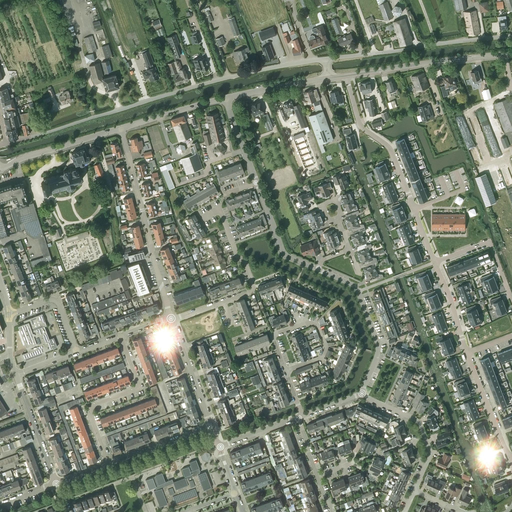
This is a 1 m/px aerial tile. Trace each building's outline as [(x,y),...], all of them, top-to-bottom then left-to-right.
[(467,8),(465,0),(453,0),(456,11),(467,8)] [(385,21),(393,18),(387,1),(386,2),(379,4),(385,21)] [(488,1),(480,2),(480,12),(489,11),(488,1)] [(399,16),(403,11),(400,6),(395,5),(391,10),(393,15),(399,16)] [(469,35),(480,34),(476,10),(464,12),(469,35)] [(499,17),(500,22),(499,22),(500,29),(508,28),(507,21),(506,16),(499,17)] [(233,18),(228,20),(234,36),(239,34),(233,18)] [(337,34),(342,32),(337,18),(331,20),(337,34)] [(397,34),(409,30),(405,18),(393,22),(397,34)] [(161,26),(159,20),(153,23),(155,28),(161,26)] [(310,36),(309,38),(310,40),(310,42),(311,47),(318,45),(319,45),(322,44),(323,44),(328,42),(322,25),(312,29),(313,32),(316,33),(318,32),(320,36),(315,38),(314,36),(312,35),(310,36)] [(273,27),(262,31),(265,39),(276,35),(273,27)] [(185,30),(180,31),(185,45),(190,44),(185,30)] [(409,30),(397,34),(400,45),(412,42),(409,30)] [(197,34),(196,31),(192,33),(193,36),(192,36),(195,44),(200,42),(197,34)] [(291,35),(295,48),(292,49),(293,55),(302,53),(301,48),(296,33),(295,34),(291,35)] [(341,46),(354,41),(351,34),(341,38),(340,36),(337,37),(341,46)] [(180,57),(176,44),(179,43),(175,35),(166,38),(174,59),(180,57)] [(92,36),(84,38),(88,53),(96,50),(92,36)] [(222,36),(215,39),(219,46),(225,43),(222,36)] [(108,44),(102,47),(105,58),(112,56),(108,44)] [(270,45),(262,48),(264,53),(262,54),(263,58),(265,58),(266,59),(274,57),(270,45)] [(248,61),(246,53),(249,51),(248,47),(235,51),(236,55),(234,56),(236,64),(240,63),(240,64),(248,61)] [(148,51),(142,53),(146,66),(153,63),(148,51)] [(86,63),(95,61),(93,53),(84,55),(86,63)] [(200,60),(200,58),(193,60),(197,70),(201,69),(202,71),(208,69),(207,65),(207,64),(206,61),(206,62),(204,58),(200,60)] [(101,61),(105,73),(112,71),(108,59),(101,61)] [(179,71),(179,70),(175,61),(168,64),(171,74),(172,73),(172,74),(179,71)] [(177,61),(175,61),(179,70),(179,71),(180,73),(179,73),(182,83),(189,80),(184,68),(182,69),(179,62),(177,61)] [(103,76),(99,63),(89,66),(94,84),(103,82),(105,91),(112,90),(119,88),(115,75),(102,79),(101,76),(103,76)] [(147,72),(142,73),(144,79),(149,78),(150,82),(158,79),(154,67),(153,68),(152,64),(149,65),(150,69),(146,70),(147,72)] [(471,72),(473,80),(480,79),(477,71),(476,70),(474,71),(471,72)] [(179,71),(172,74),(173,75),(176,85),(182,83),(179,73),(180,73),(179,71)] [(416,91),(429,87),(424,72),(411,77),(416,91)] [(441,86),(443,96),(448,95),(447,91),(450,90),(450,91),(454,90),(454,89),(457,89),(456,83),(456,81),(455,81),(453,75),(443,78),(445,85),(441,86)] [(390,93),(396,91),(395,88),(392,79),(385,82),(388,90),(389,90),(390,93)] [(363,94),(372,92),(370,82),(361,83),(361,84),(359,84),(360,92),(362,91),(363,94)] [(9,100),(12,98),(14,97),(13,93),(9,95),(6,87),(0,89),(0,96),(0,97),(1,101),(8,99),(9,100)] [(323,111),(319,100),(320,99),(316,89),(312,91),(312,89),(304,92),(306,99),(303,100),(305,104),(308,103),(308,104),(312,102),(316,113),(309,116),(319,144),(333,139),(323,111)] [(65,102),(71,100),(69,93),(68,91),(62,93),(63,95),(59,96),(59,97),(58,97),(59,100),(60,100),(62,104),(63,103),(63,104),(65,103),(65,102)] [(340,103),(344,102),(342,95),(339,96),(338,91),(330,93),(331,97),(330,97),(332,103),(339,101),(340,103)] [(509,144),(511,142),(511,99),(511,97),(494,104),(509,144)] [(8,99),(1,101),(4,110),(15,107),(12,98),(9,100),(8,99)] [(364,100),(365,108),(368,107),(370,116),(376,115),(373,99),(364,100)] [(267,131),(273,128),(267,114),(264,115),(263,114),(264,114),(263,112),(259,102),(249,106),(253,116),(254,118),(258,117),(257,114),(259,114),(260,116),(262,115),(264,121),(263,121),(267,131)] [(293,106),(291,102),(282,105),(284,109),(286,108),(287,112),(288,112),(288,113),(292,111),(291,110),(295,109),(297,113),(301,112),(299,106),(298,104),(293,106)] [(423,120),(431,118),(433,117),(429,105),(427,105),(427,104),(419,107),(423,120)] [(18,108),(4,112),(6,118),(17,115),(20,114),(18,108)] [(286,108),(284,109),(280,110),(284,121),(288,120),(285,113),(287,112),(286,108)] [(17,115),(6,118),(4,118),(6,128),(33,121),(31,113),(30,114),(29,111),(24,113),(20,114),(17,115)] [(297,113),(296,114),(301,128),(307,125),(301,112),(297,113)] [(209,130),(220,127),(217,113),(206,116),(206,117),(205,117),(206,120),(207,120),(209,130)] [(173,126),(178,124),(180,123),(182,128),(187,126),(185,121),(183,115),(171,119),(173,125),(173,126)] [(381,119),(372,122),(374,128),(383,125),(381,119)] [(178,124),(173,126),(178,141),(191,137),(187,126),(182,128),(180,123),(178,124)] [(6,129),(7,133),(6,134),(6,136),(8,136),(9,139),(18,137),(18,136),(17,133),(18,133),(18,131),(16,131),(15,127),(6,129)] [(223,133),(221,132),(221,129),(221,128),(220,127),(209,130),(210,133),(203,135),(205,145),(212,143),(215,143),(216,146),(215,149),(214,148),(213,151),(215,151),(215,152),(218,155),(223,154),(225,149),(221,146),(220,146),(219,142),(223,141),(223,139),(224,137),(222,137),(222,134),(223,133)] [(293,136),(289,137),(293,145),(306,139),(303,132),(305,131),(303,128),(292,133),(293,136)] [(352,134),(350,128),(343,130),(344,133),(346,133),(347,136),(346,136),(349,149),(358,147),(354,134),(352,134)] [(137,144),(139,149),(143,148),(141,140),(137,141),(136,137),(130,139),(131,145),(137,144)] [(306,139),(293,145),(296,154),(310,149),(306,139)] [(396,142),(397,147),(406,143),(404,139),(396,142)] [(121,154),(119,147),(118,147),(117,142),(113,143),(113,142),(110,143),(111,144),(110,144),(112,152),(116,151),(117,157),(121,156),(121,154)] [(192,155),(196,153),(198,153),(199,149),(196,142),(191,143),(193,147),(190,148),(191,151),(191,152),(192,155)] [(397,147),(399,152),(408,148),(406,143),(397,147)] [(139,149),(137,144),(131,145),(130,145),(132,152),(139,150),(139,149)] [(179,144),(176,148),(178,152),(182,154),(186,150),(184,145),(179,144)] [(408,148),(399,152),(401,156),(410,153),(408,148)] [(42,183),(41,183),(41,184),(42,184),(44,189),(43,190),(44,190),(44,191),(45,191),(45,190),(47,189),(48,191),(49,191),(51,191),(52,191),(50,191),(51,192),(52,192),(52,193),(53,193),(52,192),(56,191),(57,191),(58,191),(57,190),(61,189),(61,190),(62,190),(62,189),(66,188),(66,189),(66,188),(68,189),(68,190),(69,190),(69,189),(73,188),(74,189),(75,189),(74,188),(75,186),(76,186),(82,185),(81,181),(81,180),(82,178),(83,178),(83,177),(82,177),(81,175),(82,175),(81,174),(79,174),(79,172),(78,172),(78,170),(79,169),(78,169),(78,166),(85,164),(84,162),(90,160),(88,155),(86,155),(84,149),(71,153),(73,158),(72,158),(74,162),(75,162),(76,166),(76,169),(75,169),(73,170),(73,169),(70,169),(69,170),(68,170),(68,171),(65,172),(64,171),(63,172),(64,172),(63,174),(62,174),(62,175),(58,175),(58,174),(57,175),(57,176),(53,176),(52,176),(53,177),(48,178),(48,177),(47,177),(47,178),(44,178),(43,178),(43,179),(44,179),(45,182),(43,183),(42,182),(41,182),(42,183)] [(310,149),(296,154),(299,162),(313,157),(310,149)] [(202,168),(197,153),(180,159),(186,174),(202,168)] [(411,158),(410,153),(401,156),(403,161),(411,158)] [(300,162),(299,162),(302,170),(316,165),(313,157),(300,162)] [(413,162),(411,158),(403,161),(405,166),(413,162)] [(375,167),(377,173),(387,169),(385,163),(384,164),(383,161),(377,163),(378,166),(375,167)] [(407,170),(415,167),(413,162),(405,166),(407,170)] [(100,180),(105,178),(99,163),(94,165),(100,180)] [(234,165),(237,175),(244,172),(240,163),(234,165)] [(228,168),(231,177),(237,175),(234,165),(228,168)] [(316,165),(303,170),(305,176),(319,171),(316,165)] [(407,170),(409,175),(417,172),(415,167),(407,170)] [(222,170),(225,179),(231,177),(228,168),(222,170)] [(174,187),(167,169),(162,171),(169,189),(174,187)] [(225,179),(222,170),(217,171),(216,169),(214,170),(219,182),(225,179)] [(387,169),(377,173),(381,182),(390,178),(389,175),(390,175),(387,169)] [(417,172),(409,175),(411,180),(419,177),(417,172)] [(485,172),(475,177),(485,206),(497,201),(485,172)] [(348,185),(349,184),(348,182),(347,182),(345,176),(340,177),(339,174),(333,177),(336,184),(339,183),(341,189),(349,186),(348,185)] [(411,182),(413,187),(422,184),(420,178),(411,182)] [(27,197),(22,182),(12,185),(11,184),(0,187),(0,237),(9,235),(9,234),(18,231),(18,232),(24,230),(24,229),(25,229),(26,234),(34,239),(37,238),(43,236),(33,203),(32,203),(30,196),(27,197)] [(318,186),(314,188),(316,194),(321,193),(322,197),(325,196),(325,198),(329,196),(328,195),(331,194),(330,194),(329,190),(332,188),(332,189),(330,182),(329,182),(329,183),(326,184),(326,183),(318,186)] [(385,194),(395,190),(392,182),(382,186),(384,191),(382,192),(383,195),(386,194),(385,194)] [(206,184),(213,196),(218,193),(213,184),(209,186),(208,183),(206,184)] [(203,189),(208,199),(213,196),(206,184),(205,185),(206,187),(203,189)] [(422,184),(413,187),(415,192),(424,189),(424,188),(422,184)] [(415,192),(417,197),(426,194),(428,193),(425,188),(424,188),(424,189),(415,192)] [(193,195),(198,205),(203,202),(196,189),(195,190),(196,193),(193,195)] [(196,189),(203,202),(208,199),(203,189),(199,191),(198,189),(196,189)] [(398,199),(395,190),(385,194),(386,194),(389,203),(398,199)] [(245,193),(249,202),(254,200),(255,202),(258,201),(255,195),(252,196),(251,191),(245,193)] [(306,206),(305,204),(307,203),(307,200),(312,199),(309,192),(304,194),(297,196),(297,197),(297,198),(298,200),(299,201),(303,211),(309,209),(307,206),(306,206)] [(343,205),(353,201),(352,197),(353,196),(351,192),(348,193),(342,195),(343,198),(341,199),(342,202),(343,205)] [(249,202),(245,193),(241,195),(240,195),(244,204),(249,202)] [(186,195),(193,207),(198,205),(193,195),(189,197),(188,194),(186,195)] [(235,196),(235,197),(239,206),(239,208),(242,207),(241,205),(244,204),(240,195),(241,195),(240,194),(235,196)] [(426,194),(417,197),(420,202),(428,199),(426,194)] [(193,207),(186,195),(185,196),(187,199),(183,201),(188,210),(193,207)] [(230,199),(234,208),(239,206),(235,197),(230,199)] [(234,208),(230,199),(225,201),(228,210),(234,208)] [(353,201),(343,205),(343,208),(344,207),(345,210),(347,209),(349,212),(354,210),(357,209),(356,205),(354,205),(353,201)] [(400,203),(391,207),(392,209),(391,210),(393,215),(404,211),(402,206),(401,206),(400,203)] [(346,222),(347,224),(357,220),(356,217),(359,213),(358,210),(352,213),(346,215),(347,217),(345,218),(346,221),(346,222)] [(311,222),(321,218),(320,215),(319,213),(316,214),(315,211),(303,215),(305,218),(310,218),(311,222)] [(406,217),(404,211),(393,215),(396,221),(399,219),(400,222),(406,220),(405,217),(406,217)] [(256,220),(259,229),(264,227),(263,225),(266,224),(264,217),(263,214),(260,215),(259,217),(260,219),(256,220)] [(189,224),(198,219),(196,217),(195,217),(194,215),(187,219),(189,224)] [(321,218),(311,222),(312,225),(311,227),(313,231),(316,230),(322,228),(320,225),(323,224),(322,221),(321,218)] [(198,219),(189,224),(191,227),(190,228),(191,229),(192,229),(200,224),(198,222),(199,221),(198,219)] [(259,229),(256,220),(251,222),(254,231),(259,229)] [(353,231),(364,227),(363,224),(358,224),(357,220),(347,224),(348,227),(349,230),(352,229),(353,231)] [(254,231),(251,222),(246,224),(249,233),(254,231)] [(195,233),(203,229),(202,227),(201,226),(200,224),(192,229),(195,233)] [(244,235),(249,233),(246,224),(240,226),(244,235)] [(402,236),(411,233),(408,224),(398,228),(402,236)] [(244,235),(240,226),(235,228),(239,237),(244,235)] [(364,227),(353,231),(354,234),(351,235),(352,238),(353,241),(363,237),(362,233),(365,230),(364,227)] [(204,231),(203,229),(195,233),(197,237),(196,237),(197,239),(205,234),(204,232),(204,231)] [(328,242),(338,238),(337,235),(336,235),(335,232),(333,233),(332,230),(326,232),(323,233),(325,238),(326,238),(328,242)] [(414,241),(411,233),(402,236),(405,245),(414,241)] [(206,243),(217,239),(216,237),(215,238),(213,234),(201,239),(202,241),(205,240),(206,243)] [(366,236),(363,237),(353,241),(354,244),(354,243),(355,247),(358,246),(359,248),(371,244),(366,245),(366,244),(368,239),(366,236)] [(338,238),(328,242),(329,245),(328,246),(329,251),(333,249),(338,247),(337,244),(339,243),(338,241),(339,240),(338,238)] [(205,250),(218,245),(216,242),(217,242),(217,239),(206,243),(207,247),(204,248),(205,250)] [(312,255),(320,252),(316,241),(300,246),(304,255),(311,252),(312,255)] [(371,244),(359,248),(360,251),(357,252),(358,255),(359,258),(369,254),(368,250),(372,247),(371,244)] [(219,248),(218,245),(205,250),(207,255),(210,254),(221,250),(220,248),(219,248)] [(416,245),(408,248),(411,257),(420,253),(418,248),(417,248),(416,245)] [(162,255),(169,252),(167,247),(160,250),(162,255)] [(7,258),(15,255),(13,249),(5,252),(7,258)] [(209,260),(222,256),(220,253),(221,252),(221,250),(210,254),(211,258),(208,259),(209,260)] [(136,251),(127,253),(128,255),(127,255),(129,261),(144,257),(143,251),(136,252),(136,251)] [(482,253),(486,263),(492,261),(488,251),(482,253)] [(409,257),(411,263),(412,263),(415,262),(416,265),(422,263),(421,259),(422,259),(420,253),(411,257),(409,257)] [(482,253),(477,255),(481,265),(486,263),(482,253)] [(17,254),(15,255),(7,258),(9,263),(17,260),(19,260),(17,254)] [(365,265),(377,260),(376,257),(371,257),(369,254),(359,258),(360,260),(362,263),(364,262),(365,265)] [(43,257),(40,258),(42,264),(48,263),(50,262),(52,262),(50,255),(43,257)] [(477,255),(472,257),(476,267),(481,265),(477,255)] [(214,265),(225,261),(224,259),(223,259),(222,256),(209,260),(210,262),(213,261),(214,265)] [(476,267),(472,257),(467,259),(470,267),(471,269),(476,267)] [(462,261),(465,269),(470,267),(467,259),(462,261)] [(17,260),(9,263),(11,269),(19,266),(20,265),(20,263),(18,264),(17,260)] [(137,262),(136,260),(125,263),(126,264),(120,266),(122,271),(126,269),(125,267),(126,266),(127,266),(128,266),(131,272),(129,273),(131,273),(133,279),(131,279),(132,281),(134,280),(136,286),(134,287),(136,287),(138,293),(137,294),(151,289),(140,260),(137,262)] [(377,260),(365,265),(366,267),(364,268),(365,271),(364,271),(365,274),(376,270),(374,267),(378,263),(377,260)] [(176,261),(166,265),(168,269),(175,266),(174,263),(176,262),(176,261)] [(225,261),(214,265),(215,268),(212,269),(213,271),(226,267),(224,263),(225,263),(225,261)] [(462,261),(457,263),(460,271),(461,271),(461,273),(466,271),(465,269),(462,261)] [(452,265),(456,275),(461,273),(461,271),(460,271),(457,263),(452,265)] [(20,265),(19,266),(11,269),(14,274),(21,271),(23,270),(21,265),(20,265)] [(451,277),(456,275),(452,265),(447,267),(451,277)] [(180,270),(177,271),(170,274),(172,279),(179,276),(178,273),(181,272),(180,270)] [(377,274),(376,270),(365,274),(366,277),(367,277),(368,280),(370,279),(371,281),(377,279),(377,280),(383,277),(382,274),(377,274)] [(21,271),(14,274),(16,279),(23,277),(21,271)] [(426,274),(425,271),(419,274),(421,276),(416,278),(418,284),(429,279),(427,274),(426,274)] [(484,280),(486,286),(496,282),(493,276),(493,277),(491,274),(480,278),(482,281),(484,280)] [(51,281),(54,290),(60,288),(57,280),(54,281),(52,276),(50,277),(51,281)] [(23,277),(16,279),(18,285),(24,283),(25,282),(24,279),(23,277)] [(51,281),(50,277),(47,278),(48,282),(42,284),(44,289),(47,288),(48,292),(54,290),(51,281)] [(284,288),(284,286),(282,282),(284,281),(283,277),(281,278),(277,279),(275,278),(274,278),(281,297),(283,296),(282,293),(281,290),(284,289),(284,288)] [(124,290),(128,288),(128,285),(127,283),(126,280),(124,278),(120,280),(124,290)] [(233,280),(237,289),(239,288),(239,287),(241,286),(238,278),(233,280)] [(273,279),(273,280),(269,282),(272,290),(276,289),(278,294),(279,298),(281,297),(274,278),(273,279)] [(234,289),(237,289),(233,280),(230,281),(230,279),(228,280),(228,281),(231,290),(233,289),(234,289)] [(432,288),(431,285),(432,285),(429,279),(418,284),(420,289),(425,288),(426,290),(432,288)] [(198,280),(193,282),(195,288),(173,296),(177,305),(203,295),(198,280)] [(231,290),(228,281),(223,283),(226,292),(229,292),(229,290),(231,290)] [(20,290),(24,289),(27,288),(25,282),(24,283),(18,285),(20,290)] [(269,297),(263,282),(262,283),(262,285),(258,286),(261,295),(265,293),(267,298),(269,297)] [(265,283),(264,282),(263,282),(269,297),(269,299),(271,299),(270,295),(274,294),(272,290),(269,282),(265,283)] [(467,283),(457,287),(460,295),(470,292),(472,291),(471,287),(469,282),(467,283)] [(496,282),(486,286),(489,295),(498,291),(497,288),(498,288),(496,282)] [(226,292),(223,283),(218,285),(221,293),(223,293),(224,293),(226,292)] [(221,293),(218,285),(213,287),(216,295),(216,296),(218,295),(219,294),(221,293)] [(290,295),(295,285),(294,285),(292,286),(289,285),(286,293),(290,295)] [(295,285),(290,295),(295,297),(299,289),(296,288),(296,286),(295,285)] [(216,295),(213,287),(210,288),(210,287),(208,287),(208,289),(211,297),(213,296),(214,297),(216,296),(216,295)] [(375,299),(385,296),(383,290),(384,290),(383,287),(373,291),(374,293),(373,294),(375,299)] [(24,289),(20,290),(22,296),(24,295),(29,293),(27,288),(24,289)] [(299,289),(295,297),(300,299),(304,290),(303,289),(302,290),(299,289)] [(83,291),(82,290),(79,291),(81,294),(78,295),(77,294),(74,295),(73,293),(65,296),(68,301),(75,299),(79,297),(81,296),(84,295),(83,291)] [(304,290),(300,299),(304,301),(308,293),(305,292),(305,290),(304,290)] [(428,303),(439,299),(437,293),(436,294),(435,291),(424,295),(428,303)] [(146,294),(153,313),(159,311),(156,302),(154,303),(154,304),(153,304),(152,301),(151,301),(150,296),(153,294),(152,292),(146,294)] [(470,292),(460,295),(464,304),(473,300),(470,292)] [(24,295),(22,296),(24,301),(31,298),(29,293),(24,295)] [(308,293),(304,301),(309,304),(313,294),(312,293),(311,294),(308,293)] [(145,307),(148,315),(153,313),(146,294),(143,295),(144,298),(145,297),(147,303),(148,306),(145,307)] [(313,294),(309,304),(314,306),(317,297),(315,296),(314,294),(313,294)] [(500,296),(490,300),(493,309),(495,308),(504,304),(502,299),(501,299),(500,297),(500,296)] [(317,297),(314,306),(318,308),(323,298),(322,297),(320,298),(317,297)] [(378,306),(388,302),(386,297),(375,301),(378,306)] [(323,298),(318,308),(323,310),(324,308),(325,305),(327,301),(324,300),(324,298),(323,298)] [(75,299),(68,301),(70,307),(80,303),(80,300),(76,302),(75,299)] [(441,304),(439,299),(428,303),(430,309),(434,307),(435,310),(441,308),(440,305),(441,304)] [(249,302),(239,306),(240,311),(247,308),(246,305),(250,304),(249,302)] [(388,302),(378,306),(380,312),(390,308),(388,302)] [(80,303),(70,307),(72,312),(79,309),(78,306),(81,305),(80,303)] [(506,310),(504,304),(495,308),(497,314),(500,313),(501,315),(507,313),(505,310),(506,310)] [(468,318),(479,314),(476,308),(475,305),(466,309),(467,312),(466,312),(468,318)] [(148,315),(145,307),(140,309),(143,317),(148,315)] [(74,318),(81,315),(79,309),(72,312),(74,318)] [(137,319),(134,311),(131,312),(130,309),(128,310),(132,321),(137,319)] [(143,317),(140,309),(134,311),(137,319),(143,317)] [(338,312),(337,309),(329,312),(332,320),(343,316),(342,315),(340,315),(339,312),(338,312)] [(382,318),(392,314),(390,309),(380,313),(382,318)] [(123,315),(126,323),(132,321),(128,310),(125,311),(126,314),(123,315)] [(278,316),(281,325),(287,323),(285,318),(288,317),(286,311),(283,312),(283,314),(278,316)] [(435,324),(444,320),(441,311),(432,315),(435,324)] [(253,312),(242,316),(244,321),(251,318),(250,315),(253,314),(253,312)] [(44,326),(46,326),(42,314),(24,321),(25,323),(18,326),(26,347),(28,347),(29,351),(22,354),(24,361),(45,353),(44,351),(57,347),(53,338),(49,339),(44,326)] [(121,316),(118,317),(121,325),(126,323),(123,315),(123,314),(121,315),(121,316)] [(392,314),(382,318),(384,324),(394,320),(392,314)] [(481,320),(479,314),(468,318),(471,324),(472,324),(473,326),(482,323),(481,320)] [(81,315),(74,318),(76,323),(83,320),(81,315)] [(274,315),(272,316),(268,317),(271,324),(274,322),(276,328),(281,325),(278,316),(275,318),(274,315)] [(343,316),(332,320),(334,325),(343,322),(343,321),(342,319),(343,317),(343,316)] [(112,319),(115,327),(121,325),(118,317),(112,319)] [(115,327),(112,319),(107,321),(110,329),(115,327)] [(84,324),(83,320),(76,323),(78,329),(85,326),(88,325),(87,323),(84,324)] [(438,332),(448,329),(444,320),(435,324),(438,332)] [(110,329),(107,321),(101,323),(104,331),(110,329)] [(256,321),(246,325),(248,330),(255,328),(253,324),(257,323),(256,321)] [(334,331),(336,330),(345,326),(345,327),(345,326),(343,321),(343,322),(334,325),(332,326),(334,331)] [(387,330),(397,326),(395,321),(385,325),(387,330)] [(88,325),(85,326),(78,329),(80,334),(90,330),(88,325)] [(346,329),(345,327),(345,326),(336,330),(338,334),(348,331),(348,330),(346,329)] [(397,326),(387,330),(389,336),(390,335),(391,338),(398,335),(397,333),(399,332),(397,326)] [(160,336),(167,334),(165,328),(158,331),(160,336)] [(91,330),(90,330),(80,334),(82,339),(89,337),(89,335),(92,333),(91,332),(91,330)] [(348,331),(338,334),(340,342),(349,338),(347,333),(348,332),(348,331)] [(293,341),(303,338),(301,333),(298,334),(297,332),(292,334),(293,336),(292,336),(293,339),(292,340),(293,341)] [(261,334),(265,345),(270,343),(267,334),(263,335),(262,333),(261,334)] [(167,334),(160,336),(162,342),(169,339),(167,334)] [(256,338),(260,347),(265,345),(261,334),(259,334),(260,336),(256,338)] [(442,336),(437,338),(438,341),(439,341),(441,347),(452,343),(451,342),(453,342),(451,337),(450,338),(449,337),(443,340),(442,336)] [(135,346),(142,343),(140,337),(133,340),(135,346)] [(250,338),(254,349),(260,347),(256,338),(253,339),(252,337),(250,338)] [(199,351),(206,348),(205,344),(208,343),(206,338),(195,342),(199,351)] [(246,342),(249,351),(254,349),(250,338),(248,338),(249,340),(246,342)] [(296,346),(305,342),(303,338),(293,341),(293,342),(295,343),(296,346)] [(169,339),(162,342),(164,347),(172,344),(169,339)] [(239,342),(244,353),(249,351),(246,342),(242,343),(241,341),(239,342)] [(244,353),(239,342),(238,342),(239,344),(235,346),(238,355),(244,353)] [(298,350),(309,346),(307,342),(305,342),(296,346),(295,346),(297,351),(298,351),(298,350)] [(142,343),(135,346),(137,351),(144,348),(142,343)] [(452,343),(441,347),(445,355),(449,354),(449,355),(454,353),(453,349),(454,349),(452,343)] [(172,344),(164,347),(166,353),(174,350),(172,344)] [(338,348),(352,354),(353,353),(352,352),(354,348),(353,348),(354,346),(350,345),(350,346),(345,344),(343,348),(339,346),(338,348)] [(402,345),(401,347),(397,356),(402,359),(406,351),(407,348),(402,345)] [(298,350),(298,351),(299,353),(298,355),(298,356),(308,352),(311,351),(309,346),(298,350)] [(401,347),(399,346),(397,347),(395,346),(393,349),(390,348),(388,354),(391,355),(391,354),(397,356),(401,347)] [(111,349),(114,357),(120,355),(117,347),(111,349)] [(144,348),(137,351),(139,357),(146,354),(144,348)] [(206,348),(199,351),(201,356),(208,353),(206,348)] [(348,359),(349,359),(350,355),(352,355),(352,354),(338,348),(337,349),(342,351),(340,355),(348,359)] [(408,361),(412,352),(413,350),(407,348),(406,351),(402,359),(408,361)] [(106,351),(109,359),(114,357),(111,349),(106,351)] [(174,350),(166,353),(168,358),(176,355),(174,350)] [(101,353),(103,361),(109,359),(106,351),(101,353)] [(308,352),(298,356),(298,357),(300,357),(301,360),(303,360),(303,362),(310,359),(309,357),(310,357),(312,356),(311,351),(308,352)] [(502,363),(508,361),(504,351),(498,353),(502,363)] [(211,352),(208,353),(201,356),(203,362),(210,359),(213,358),(211,352)] [(412,352),(408,361),(413,364),(412,365),(415,366),(418,361),(415,359),(416,358),(418,357),(417,356),(419,355),(418,352),(414,353),(412,352)] [(95,355),(98,363),(103,361),(101,353),(95,355)] [(146,354),(139,357),(141,362),(148,359),(146,354)] [(90,358),(93,365),(98,363),(95,355),(90,358)] [(176,355),(168,358),(170,364),(178,361),(176,355)] [(349,359),(348,359),(340,355),(338,361),(346,364),(346,365),(349,359)] [(264,360),(263,361),(263,362),(264,366),(266,365),(275,362),(274,359),(273,359),(272,357),(264,360)] [(449,370),(459,366),(455,357),(446,361),(449,370)] [(482,365),(490,362),(488,357),(480,360),(482,365)] [(84,360),(87,367),(93,365),(90,358),(84,360)] [(148,359),(141,362),(143,368),(150,365),(148,359)] [(213,362),(212,362),(210,359),(203,362),(205,368),(214,364),(213,362)] [(79,362),(82,369),(87,367),(84,360),(79,362)] [(178,361),(170,364),(172,369),(180,366),(178,361)] [(252,361),(246,363),(247,366),(249,371),(255,369),(252,361)] [(344,368),(346,365),(346,364),(338,361),(336,364),(331,362),(331,364),(345,370),(345,369),(344,368)] [(82,369),(79,362),(73,364),(76,371),(82,369)] [(268,371),(276,368),(275,365),(277,365),(275,362),(266,365),(268,371)] [(484,370),(492,367),(490,362),(482,365),(484,370)] [(341,375),(343,372),(344,371),(345,370),(331,364),(330,366),(334,368),(332,373),(333,373),(332,377),(338,380),(340,375),(341,375)] [(150,365),(143,368),(145,373),(152,370),(150,365)] [(62,368),(65,376),(68,375),(69,377),(72,376),(68,366),(62,368)] [(180,366),(172,369),(174,375),(182,372),(180,366)] [(453,378),(462,375),(459,366),(449,370),(453,378)] [(486,375),(494,371),(492,367),(484,370),(486,375)] [(56,370),(59,378),(65,376),(62,368),(56,370)] [(268,371),(266,372),(268,377),(270,376),(279,373),(278,370),(277,370),(276,368),(268,371)] [(51,372),(54,380),(59,378),(56,370),(51,372)] [(152,370),(145,373),(147,378),(154,376),(152,370)] [(217,370),(214,371),(207,374),(209,379),(219,375),(217,370)] [(403,375),(411,379),(413,374),(405,370),(403,375)] [(487,379),(496,376),(494,371),(486,375),(487,379)] [(54,380),(51,372),(45,374),(48,382),(54,380)] [(279,373),(270,376),(272,381),(280,379),(279,376),(280,376),(279,373)] [(326,373),(320,375),(324,385),(325,385),(326,383),(329,382),(326,373)] [(122,377),(125,385),(130,383),(128,375),(122,377)] [(219,375),(209,379),(211,385),(222,381),(219,375)] [(320,375),(315,377),(319,386),(322,385),(323,386),(324,385),(320,375)] [(411,379),(403,375),(400,380),(408,384),(411,379)] [(154,376),(147,378),(149,384),(156,381),(154,376)] [(306,377),(307,380),(305,381),(309,391),(310,391),(310,389),(313,388),(310,379),(309,376),(306,377)] [(489,384),(498,381),(496,376),(487,379),(489,384)] [(29,387),(37,384),(36,381),(37,380),(36,377),(27,381),(29,387)] [(117,379),(119,387),(125,385),(122,377),(117,379)] [(178,386),(186,383),(184,377),(176,380),(178,386)] [(313,388),(319,386),(315,377),(310,379),(313,388)] [(458,381),(454,382),(457,391),(459,390),(468,387),(466,381),(465,381),(464,378),(458,381)] [(111,381),(114,389),(119,387),(117,379),(111,381)] [(398,385),(406,389),(408,384),(400,380),(398,385)] [(106,383),(109,391),(114,389),(111,381),(106,383)] [(222,381),(211,385),(213,390),(224,387),(222,381)] [(276,390),(285,386),(283,383),(282,384),(281,381),(273,384),(276,390)] [(308,392),(309,391),(305,381),(300,383),(303,392),(306,390),(308,392)] [(491,389),(499,386),(498,381),(489,384),(491,389)] [(100,385),(103,393),(109,391),(106,383),(100,385)] [(186,383),(178,386),(180,391),(188,388),(186,383)] [(29,387),(31,392),(39,389),(40,389),(40,386),(38,387),(37,384),(29,387)] [(95,387),(98,395),(103,393),(100,385),(95,387)] [(406,389),(398,385),(396,390),(406,395),(409,390),(406,389)] [(276,390),(277,393),(274,394),(275,396),(285,392),(285,390),(286,389),(285,386),(276,390)] [(493,394),(501,391),(499,386),(491,389),(493,394)] [(89,389),(92,397),(98,395),(95,387),(89,389)] [(224,387),(213,390),(215,396),(219,395),(220,398),(229,394),(238,391),(237,388),(226,392),(224,387)] [(459,390),(457,391),(459,396),(461,396),(463,395),(464,398),(470,395),(469,393),(470,392),(468,387),(459,390)] [(182,397),(190,394),(188,388),(180,391),(182,397)] [(33,398),(41,395),(39,389),(31,392),(33,398)] [(92,397),(89,389),(84,391),(87,399),(92,397)] [(406,395),(396,390),(394,395),(402,398),(404,399),(406,395)] [(495,399),(503,395),(501,391),(493,394),(495,399)] [(286,395),(285,392),(275,396),(276,398),(278,397),(280,400),(289,397),(287,394),(286,395)] [(425,407),(427,403),(422,400),(424,395),(418,392),(412,405),(417,407),(416,409),(422,412),(425,407)] [(181,401),(182,403),(184,402),(192,399),(190,394),(182,397),(184,400),(181,401)] [(41,395),(33,398),(35,404),(38,403),(40,406),(43,405),(49,403),(48,401),(54,399),(53,396),(48,398),(48,397),(43,399),(41,395)] [(402,398),(394,395),(392,400),(393,401),(393,402),(400,406),(401,404),(400,403),(402,398)] [(497,403),(505,400),(503,395),(495,399),(497,403)] [(290,400),(289,397),(280,400),(277,401),(279,407),(282,406),(289,403),(289,400),(290,400)] [(157,405),(156,403),(155,400),(154,398),(148,400),(151,408),(157,406),(157,405)] [(220,408),(227,405),(230,404),(228,398),(225,399),(217,402),(220,408)] [(186,407),(194,405),(192,399),(184,402),(186,407)] [(467,412),(476,408),(473,399),(463,403),(467,412)] [(151,408),(148,400),(143,402),(146,410),(151,408)] [(498,408),(507,405),(505,400),(497,403),(498,408)] [(146,410),(143,402),(138,404),(140,412),(146,410)] [(49,404),(49,403),(43,405),(44,408),(38,410),(40,416),(47,413),(45,408),(50,406),(49,404)] [(140,412),(138,404),(132,406),(135,414),(140,412)] [(360,415),(363,407),(362,406),(359,404),(358,404),(357,406),(345,410),(348,417),(355,415),(355,413),(360,415)] [(73,407),(70,408),(69,408),(69,409),(71,414),(79,411),(77,406),(76,405),(75,406),(73,407)] [(189,413),(196,410),(194,405),(186,407),(188,411),(186,411),(187,414),(189,413)] [(220,408),(222,413),(229,411),(232,410),(231,407),(228,408),(227,405),(220,408)] [(135,414),(132,406),(127,408),(130,416),(135,414)] [(437,416),(439,414),(438,411),(432,406),(427,412),(430,415),(431,414),(432,415),(432,416),(427,418),(428,420),(427,420),(428,423),(429,423),(431,428),(432,427),(433,430),(439,428),(436,419),(438,417),(437,416)] [(364,419),(368,409),(365,408),(363,407),(360,415),(359,417),(364,419)] [(130,416),(127,408),(121,410),(124,418),(130,416)] [(470,420),(479,417),(476,408),(467,412),(470,420)] [(232,410),(229,411),(222,413),(224,419),(231,416),(234,415),(232,409),(232,410)] [(369,421),(373,412),(372,411),(368,409),(364,419),(369,421)] [(124,418),(121,410),(116,412),(119,420),(124,418)] [(198,415),(196,410),(189,413),(187,414),(187,416),(189,415),(191,418),(198,415)] [(79,411),(71,414),(73,420),(81,417),(79,411)] [(119,420),(116,412),(110,414),(113,422),(119,420)] [(342,412),(338,413),(337,413),(340,421),(345,419),(342,412)] [(369,421),(374,423),(378,413),(375,412),(373,412),(369,421)] [(47,413),(40,416),(42,422),(50,419),(47,413)] [(379,424),(383,416),(381,415),(378,413),(374,423),(379,426),(379,424)] [(113,422),(110,414),(105,416),(108,424),(113,422)] [(332,414),(324,417),(327,426),(335,423),(332,415),(332,414)] [(198,415),(191,418),(192,422),(189,423),(190,425),(200,421),(198,415)] [(108,424),(105,416),(99,418),(102,426),(108,424)] [(234,418),(232,419),(231,416),(224,419),(226,425),(235,421),(234,418)] [(383,416),(379,424),(385,426),(384,427),(387,429),(390,422),(388,421),(389,418),(388,418),(384,417),(383,416)] [(81,417),(73,420),(75,424),(75,425),(83,422),(81,417)] [(324,417),(320,419),(317,420),(317,421),(320,429),(327,426),(324,417)] [(506,427),(511,425),(507,417),(502,419),(506,427)] [(50,419),(42,422),(44,427),(52,425),(50,419)] [(482,424),(481,421),(476,424),(477,426),(474,427),(476,433),(486,429),(483,424),(482,424)] [(83,422),(75,425),(77,431),(85,428),(83,422)] [(170,424),(173,432),(179,430),(176,422),(170,424)] [(20,436),(21,439),(19,440),(20,442),(24,441),(26,440),(25,438),(24,438),(22,432),(25,431),(22,423),(16,425),(19,433),(20,436)] [(310,432),(314,431),(315,430),(312,423),(307,425),(310,432)] [(165,426),(168,434),(173,432),(170,424),(165,426)] [(396,434),(405,430),(403,425),(398,426),(396,424),(390,426),(392,431),(394,430),(396,434)] [(17,434),(18,437),(20,436),(19,433),(16,425),(11,428),(14,435),(17,434)] [(52,425),(44,427),(46,433),(54,430),(52,425)] [(168,434),(165,426),(159,428),(162,436),(168,434)] [(14,435),(11,428),(5,430),(8,437),(14,435)] [(85,428),(77,431),(79,436),(87,433),(85,428)] [(162,436),(159,428),(153,430),(156,438),(162,436)] [(281,436),(290,432),(289,430),(288,430),(287,428),(279,431),(281,436)] [(127,432),(126,429),(117,433),(119,440),(124,438),(122,434),(127,432)] [(488,438),(487,435),(488,435),(486,429),(476,433),(478,439),(481,438),(482,440),(488,438)] [(405,430),(396,434),(397,437),(391,441),(393,446),(403,442),(402,438),(407,436),(405,430)] [(435,442),(436,444),(437,445),(438,447),(448,444),(446,439),(451,437),(449,431),(437,435),(439,440),(435,441),(436,441),(435,442)] [(144,434),(141,435),(144,443),(150,441),(147,433),(146,432),(144,432),(144,434)] [(290,432),(281,436),(282,440),(291,437),(290,435),(290,434),(290,432)] [(87,433),(79,436),(81,441),(89,439),(87,433)] [(107,437),(110,444),(111,448),(112,448),(114,454),(121,452),(118,444),(117,442),(115,443),(112,435),(107,437)] [(138,444),(138,445),(141,444),(144,443),(141,435),(135,437),(138,444)] [(366,450),(368,444),(370,441),(366,440),(367,437),(362,435),(359,441),(362,443),(360,448),(366,450)] [(51,445),(54,444),(59,443),(56,437),(49,440),(50,444),(51,445)] [(132,444),(133,447),(138,445),(138,444),(135,437),(130,439),(132,444)] [(89,439),(81,441),(83,447),(91,444),(89,439)] [(133,447),(132,444),(130,439),(124,441),(127,449),(133,447)] [(344,444),(347,453),(353,451),(348,439),(343,441),(344,444)] [(370,441),(368,444),(366,450),(371,453),(373,448),(376,449),(379,443),(371,439),(370,441)] [(347,453),(344,444),(343,441),(338,443),(338,445),(338,446),(335,447),(337,453),(340,452),(341,455),(347,453)] [(254,444),(258,453),(262,451),(260,444),(259,442),(254,444)] [(287,444),(284,445),(285,448),(283,449),(284,451),(294,447),(293,445),(294,444),(293,442),(287,444)] [(54,444),(51,445),(53,451),(61,448),(59,444),(59,443),(54,444)] [(91,444),(83,447),(85,452),(93,450),(91,444)] [(249,445),(253,454),(258,453),(254,444),(249,445)] [(244,447),(248,456),(253,454),(249,445),(244,447)] [(330,447),(326,448),(326,451),(330,459),(335,457),(334,454),(337,453),(335,447),(334,446),(331,447),(330,447)] [(24,455),(32,453),(30,447),(22,449),(24,454),(24,455)] [(240,449),(243,458),(248,456),(244,447),(240,449)] [(294,447),(284,451),(283,451),(285,456),(288,455),(297,451),(296,449),(295,449),(294,447)] [(404,457),(413,453),(411,448),(406,450),(405,447),(399,449),(400,452),(402,451),(404,457)] [(61,448),(53,451),(55,457),(63,454),(61,448)] [(326,451),(326,448),(323,449),(324,452),(321,453),(321,452),(318,454),(320,460),(323,459),(324,461),(330,459),(326,451)] [(235,451),(238,460),(243,458),(240,449),(235,451)] [(93,450),(85,452),(87,458),(95,455),(93,450)] [(238,460),(235,451),(230,453),(233,462),(238,460)] [(298,456),(297,455),(297,453),(297,451),(288,455),(289,457),(287,458),(288,460),(290,460),(292,459),(292,458),(298,456)] [(32,453),(24,455),(26,461),(34,458),(32,453)] [(209,457),(208,453),(205,453),(203,453),(201,456),(202,459),(205,461),(208,460),(209,457)] [(413,453),(404,457),(406,462),(404,463),(405,466),(411,464),(410,461),(415,459),(413,453)] [(436,464),(445,468),(448,461),(450,456),(444,453),(442,458),(439,457),(438,460),(437,460),(436,463),(436,464)] [(63,454),(55,457),(57,462),(65,460),(63,454)] [(95,455),(87,458),(89,463),(97,461),(95,455)] [(485,459),(489,467),(501,463),(499,457),(492,459),(491,456),(485,459)] [(371,465),(381,469),(383,463),(384,460),(378,457),(377,460),(374,459),(371,465)] [(34,458),(26,461),(29,467),(36,464),(34,458)] [(65,460),(57,462),(59,468),(67,465),(65,460)] [(203,490),(211,487),(205,472),(200,474),(198,469),(199,468),(195,460),(189,462),(190,466),(181,469),(185,478),(173,482),(172,479),(165,482),(162,475),(162,473),(145,480),(149,489),(155,487),(156,490),(153,491),(159,506),(167,504),(167,502),(174,500),(175,504),(197,495),(196,491),(203,489),(203,490)] [(296,468),(304,465),(303,463),(304,462),(303,460),(294,463),(296,468)] [(501,463),(489,467),(491,473),(496,471),(497,474),(503,472),(502,469),(503,469),(501,463)] [(36,464),(29,467),(31,472),(38,469),(36,464)] [(67,465),(59,468),(61,474),(69,471),(71,470),(70,468),(68,468),(67,465)] [(381,469),(371,465),(368,470),(372,472),(371,474),(368,475),(372,481),(375,479),(376,477),(377,475),(378,475),(381,469)] [(401,470),(399,476),(407,479),(407,478),(409,474),(410,474),(407,473),(408,470),(401,467),(400,470),(401,470)] [(38,469),(31,472),(33,478),(40,475),(38,469)] [(307,469),(298,473),(300,478),(308,475),(307,473),(307,471),(307,469)] [(265,474),(269,483),(274,481),(270,472),(265,474)] [(354,474),(358,484),(362,483),(363,486),(369,484),(366,477),(363,479),(360,472),(354,474)] [(260,476),(264,484),(269,483),(265,474),(260,476)] [(358,484),(354,474),(349,477),(351,482),(348,483),(351,490),(356,489),(354,485),(358,484)] [(431,490),(435,481),(431,479),(432,476),(427,474),(424,481),(427,482),(425,487),(431,490)] [(40,475),(33,478),(31,478),(32,481),(34,481),(35,483),(36,483),(37,486),(42,484),(41,481),(42,480),(40,475)] [(256,477),(259,486),(264,484),(260,476),(256,477)] [(407,479),(399,476),(396,480),(397,481),(405,484),(406,481),(407,479)] [(251,479),(254,488),(259,486),(256,477),(251,479)] [(246,481),(250,490),(254,488),(251,479),(246,481)] [(300,488),(303,487),(311,484),(309,479),(298,483),(300,488)] [(343,479),(337,481),(341,490),(342,494),(351,490),(348,483),(345,484),(343,479)] [(12,483),(15,490),(21,488),(19,483),(18,480),(12,483)] [(394,485),(402,489),(403,487),(405,484),(397,481),(396,480),(394,485)] [(435,481),(431,490),(437,492),(439,487),(442,489),(445,482),(440,480),(439,482),(435,481)] [(250,490),(246,481),(241,483),(245,492),(250,490)] [(341,490),(337,481),(335,482),(334,481),(333,482),(332,483),(334,488),(331,489),(333,497),(339,495),(337,492),(341,490)] [(504,481),(494,485),(497,494),(508,489),(506,483),(505,483),(504,481)] [(7,485),(9,492),(15,490),(12,483),(7,485)] [(9,492),(7,485),(1,487),(4,494),(9,492)] [(402,489),(394,485),(392,490),(400,494),(401,490),(402,489)] [(458,494),(460,489),(454,486),(453,489),(449,487),(445,496),(452,499),(455,493),(458,494)] [(102,492),(105,502),(113,499),(111,493),(111,492),(109,493),(107,489),(103,491),(104,492),(102,492)] [(304,498),(315,493),(313,489),(305,492),(302,493),(304,498)] [(467,506),(471,498),(465,495),(467,491),(463,489),(457,502),(467,506)] [(392,490),(389,495),(390,495),(398,499),(398,497),(400,494),(392,490)] [(99,501),(100,504),(105,502),(102,492),(102,491),(98,493),(98,494),(96,494),(98,500),(99,501)] [(314,499),(317,498),(315,493),(304,498),(305,502),(308,501),(314,499)] [(99,501),(98,500),(96,494),(92,495),(92,496),(91,497),(92,502),(94,506),(100,504),(99,501)] [(390,495),(389,495),(385,503),(392,506),(393,503),(396,505),(396,504),(397,500),(398,499),(390,495)] [(91,497),(90,496),(86,497),(87,498),(85,499),(88,508),(94,506),(92,502),(91,497)] [(85,499),(85,498),(81,499),(81,500),(79,501),(83,510),(88,508),(85,499)] [(275,500),(279,509),(283,507),(280,498),(275,500)] [(79,501),(79,500),(75,501),(75,502),(73,503),(75,506),(72,507),(74,511),(78,511),(83,510),(79,501)] [(270,501),(274,510),(279,509),(275,500),(270,501)] [(266,503),(268,511),(269,511),(274,510),(270,501),(266,503)] [(367,503),(368,505),(370,511),(374,511),(376,511),(377,511),(376,509),(379,508),(376,501),(373,502),(373,501),(367,503)]
